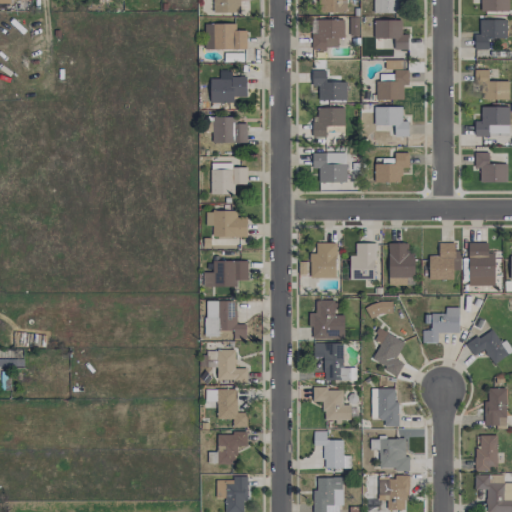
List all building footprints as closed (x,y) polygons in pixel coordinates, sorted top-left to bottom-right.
[(212,0),(213,13),(240,12),(239,0),(212,0)] [(344,0),(319,0),(319,12),(345,11),(344,0)] [(373,0),(373,12),(407,13),(406,0),(373,0)] [(508,11),(508,0),(480,0),(480,11),(508,11)] [(343,38),(343,19),(318,19),(317,33),(311,33),(311,50),(326,50),(326,47),(337,47),(337,38),(343,38)] [(373,39),(393,39),(393,50),(407,49),(407,34),(401,34),(401,19),(373,20),(373,39)] [(505,19),(479,20),(479,34),(474,34),(474,49),(488,49),(488,38),(506,38),(505,19)] [(246,30),(235,30),(235,24),(204,23),(203,49),(245,50),(246,30)] [(384,59),(384,68),(404,68),(404,59),(384,59)] [(346,82),(325,81),(325,70),(311,70),(311,86),(318,86),(318,100),(346,100),(346,82)] [(407,70),(376,71),(377,99),(402,99),(402,85),(408,85),(407,70)] [(508,81),(488,81),(488,70),(474,70),(474,82),(482,82),(482,99),(508,99),(508,81)] [(210,103),(233,102),(233,97),(246,96),(245,76),(231,77),(231,71),(219,71),(219,78),(209,78),(210,103)] [(373,107),(374,125),(393,125),(393,136),(407,136),(407,121),(401,121),(401,106),(373,107)] [(474,136),(489,136),(489,131),(508,131),(508,107),(480,106),(480,120),(474,120),(474,136)] [(343,125),(344,107),(313,107),(313,137),(325,137),(325,125),(343,125)] [(246,143),(246,121),(212,120),(212,142),(246,143)] [(318,183),(346,182),(345,151),(311,152),(312,168),(318,168),(318,183)] [(374,182),(401,182),(401,167),(408,167),(408,152),(394,152),(393,162),(385,161),(385,163),(374,163),(374,182)] [(480,183),(506,182),(506,163),(488,164),(488,152),(474,152),(474,168),(480,168),(480,183)] [(210,194),(233,194),(233,183),(246,183),(246,167),(232,167),(232,163),(209,163),(210,194)] [(205,225),(211,225),(212,237),(246,236),(246,217),(236,217),(236,210),(205,211),(205,225)] [(453,280),(453,268),(459,268),(459,252),(453,252),(453,242),(438,242),(438,256),(428,255),(427,279),(453,280)] [(487,243),(468,242),(467,285),(494,286),(494,253),(487,253),(487,243)] [(335,278),(336,243),(312,243),(311,277),(335,278)] [(349,279),(374,279),(375,243),(355,243),(355,255),(349,255),(349,279)] [(246,280),(247,261),(212,260),(211,286),(236,286),(236,280),(246,280)] [(308,274),(309,263),(298,263),(298,273),(308,274)] [(235,300),(205,300),(204,336),(218,336),(218,330),(232,330),(232,338),(245,338),(245,324),(234,324),(235,300)] [(343,338),(343,315),(335,315),(335,300),(315,300),(315,312),(310,312),(310,338),(343,338)] [(391,314),(391,302),(366,303),(367,315),(391,314)] [(458,332),(458,307),(444,307),(444,313),(430,313),(430,330),(421,330),(421,343),(437,343),(437,332),(458,332)] [(394,359),(404,342),(378,328),(373,339),(379,342),(370,360),(397,375),(403,363),(394,359)] [(492,364),(511,351),(511,350),(505,339),(500,342),(491,328),(466,344),(473,356),(483,349),(492,364)] [(342,343),(313,343),(313,359),(323,359),(323,380),(355,379),(355,367),(342,368),(342,343)] [(216,381),(246,380),(246,368),(235,368),(234,350),(215,350),(216,381)] [(341,388),(312,389),(312,401),(322,401),(322,422),(341,421),(341,420),(349,420),(349,404),(342,404),(341,388)] [(370,420),(383,419),(383,427),(398,427),(397,401),(394,401),(394,388),(370,388),(370,420)] [(506,388),(485,388),(484,427),(505,427),(506,388)] [(246,427),(246,412),(235,412),(235,389),(206,389),(206,398),(215,398),(215,419),(231,419),(231,427),(246,427)] [(342,440),(325,440),(325,431),(313,431),(313,445),(323,445),(323,468),(350,468),(350,456),(342,456),(342,440)] [(235,464),(236,446),(246,446),(246,433),(216,433),(216,464),(235,464)] [(496,435),(478,435),(478,448),(474,448),(474,469),(496,469),(496,435)] [(408,469),(408,456),(404,456),(404,438),(369,438),(370,449),(379,449),(379,469),(408,469)] [(511,511),(511,482),(503,483),(503,474),(474,474),(473,489),(485,490),(484,511),(511,511)] [(225,483),(224,511),(242,511),(243,500),(246,500),(246,476),(232,476),(232,483),(225,483)] [(341,477),(313,477),(313,511),(337,511),(338,505),(342,505),(341,477)] [(404,510),(404,498),(408,498),(408,477),(377,477),(377,500),(386,500),(386,510),(404,510)]
